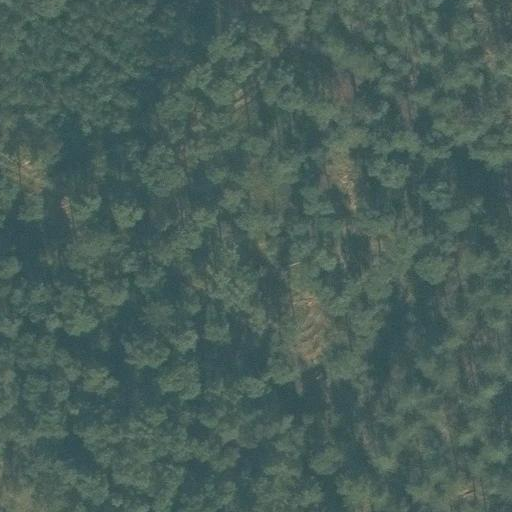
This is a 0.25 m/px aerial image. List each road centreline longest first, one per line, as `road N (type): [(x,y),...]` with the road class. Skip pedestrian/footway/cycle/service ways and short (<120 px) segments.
road 1 (track): [(511,181),(309,511)]
road 2 (track): [(226,0),(507,178),(511,170)]
